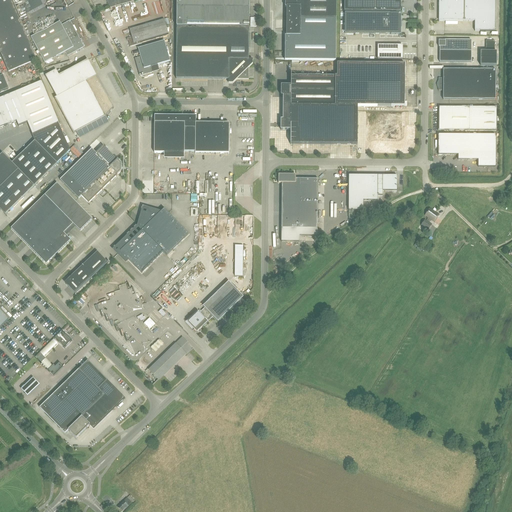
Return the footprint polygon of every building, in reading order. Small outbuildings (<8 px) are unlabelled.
[(37,60),(11,0),(0,0),(0,51),(8,72),(37,60)] [(61,11),(63,18),(72,14),(66,0),(50,0),(52,4),(44,7),(43,5),(40,7),(41,8),(35,10),(36,12),(42,10),(42,11),(53,7),(54,9),(56,9),(57,12),(61,11)] [(110,0),(108,3),(112,5),(112,7),(110,8),(133,1),(133,0),(110,0)] [(249,27),(249,0),(176,0),(177,26),(249,27)] [(336,15),(336,0),(285,0),(285,7),(286,7),(286,15),(336,15)] [(400,0),(344,0),(345,11),(401,12),(400,0)] [(438,0),(439,20),(475,21),(475,31),(495,31),(494,0),(438,0)] [(345,34),(401,34),(401,13),(345,13),(345,34)] [(286,15),(286,36),(285,36),(285,60),(336,60),(336,15),(286,15)] [(128,38),(130,47),(142,43),(142,42),(168,34),(164,19),(130,29),(132,37),(128,38)] [(31,37),(44,63),(65,52),(67,56),(84,47),(70,20),(61,25),(60,22),(31,37)] [(249,27),(177,26),(176,79),(249,79),(249,67),(253,63),(253,59),(249,59),(249,27)] [(471,40),(445,40),(439,40),(439,47),(440,47),(440,51),(471,51),(471,40)] [(170,61),(164,41),(138,49),(144,69),(170,61)] [(494,51),(495,41),(486,41),(486,51),(494,51)] [(403,59),(403,45),(378,45),(378,59),(403,59)] [(471,51),(440,51),(440,63),(471,63),(471,51)] [(114,108),(88,60),(59,76),(56,71),(43,78),(73,134),(105,117),(114,108)] [(291,96),(291,105),(405,106),(405,64),(337,63),(337,76),(291,75),(291,85),(281,85),(281,96),(291,96)] [(442,78),(439,77),(439,78),(439,80),(438,81),(438,82),(438,87),(438,89),(438,90),(439,90),(439,91),(441,90),(443,90),(443,99),(495,99),(495,69),(443,69),(443,78),(442,78)] [(0,92),(9,89),(3,76),(2,76),(0,71),(0,92)] [(28,123),(33,135),(58,124),(59,123),(42,82),(15,93),(28,123)] [(15,93),(0,98),(0,128),(17,121),(19,126),(28,123),(15,93)] [(441,130),(441,131),(444,131),(444,130),(496,131),(496,108),(439,107),(439,112),(438,112),(438,128),(439,128),(441,130)] [(405,112),(370,111),(369,142),(404,143),(405,112)] [(185,117),(185,115),(155,115),(154,153),(184,153),(184,152),(195,152),(195,153),(229,154),(229,123),(196,123),(196,121),(195,121),(195,117),(185,117)] [(33,135),(32,135),(35,141),(12,163),(3,153),(2,153),(18,169),(34,186),(70,151),(58,124),(33,135)] [(478,160),(478,167),(495,167),(496,167),(496,166),(496,135),(495,135),(439,134),(439,135),(438,136),(438,155),(458,155),(458,160),(478,160)] [(81,196),(88,203),(121,172),(121,164),(103,146),(96,153),(92,149),(60,180),(78,199),(81,196)] [(0,187),(18,169),(2,153),(0,155),(0,187)] [(0,209),(5,214),(34,186),(18,169),(0,187),(0,209)] [(318,222),(318,179),(296,179),(296,175),(279,175),(278,183),(282,183),(281,228),(300,228),(300,222),(318,222)] [(378,196),(383,196),(383,191),(397,191),(397,175),(349,175),(349,210),(363,210),(363,200),(378,201),(378,196)] [(45,195),(11,228),(37,255),(40,253),(41,255),(41,259),(44,262),(48,262),(51,259),(51,255),(53,253),(55,255),(71,240),(64,233),(73,224),(45,195)] [(428,230),(432,225),(429,222),(431,220),(434,222),(439,215),(430,208),(425,215),(428,218),(426,221),(425,219),(421,225),(428,230)] [(139,226),(167,255),(188,234),(164,209),(160,213),(147,209),(147,210),(149,210),(148,214),(143,212),(139,226)] [(167,255),(139,226),(139,227),(142,230),(131,241),(128,237),(117,248),(119,250),(117,251),(116,251),(118,254),(126,261),(127,259),(142,273),(163,252),(167,256),(167,255)] [(243,246),(235,246),(235,276),(243,276),(243,246)] [(75,294),(108,263),(97,252),(68,279),(66,281),(66,285),(75,294)] [(199,313),(198,311),(186,322),(197,333),(198,331),(199,332),(201,330),(200,329),(213,317),(218,322),(243,297),(228,282),(203,306),(204,308),(199,313)] [(0,327),(9,319),(0,310),(0,327)] [(149,318),(144,323),(150,329),(155,324),(149,318)] [(62,331),(55,338),(64,348),(72,341),(62,331)] [(160,337),(151,346),(155,351),(165,342),(160,337)] [(190,348),(190,349),(186,345),(188,344),(183,338),(150,370),(159,379),(190,348)] [(45,359),(44,357),(40,353),(36,357),(41,363),(45,359)] [(88,361),(39,408),(65,434),(68,430),(76,438),(90,425),(94,429),(125,398),(88,361)] [(53,365),(48,370),(54,376),(63,367),(62,366),(59,362),(55,367),(53,365)] [(21,388),(28,395),(40,384),(33,377),(21,388)] [(142,490),(135,484),(129,491),(135,497),(142,490)] [(123,501),(118,507),(122,511),(124,509),(125,509),(128,506),(131,503),(130,501),(127,498),(123,501)]
